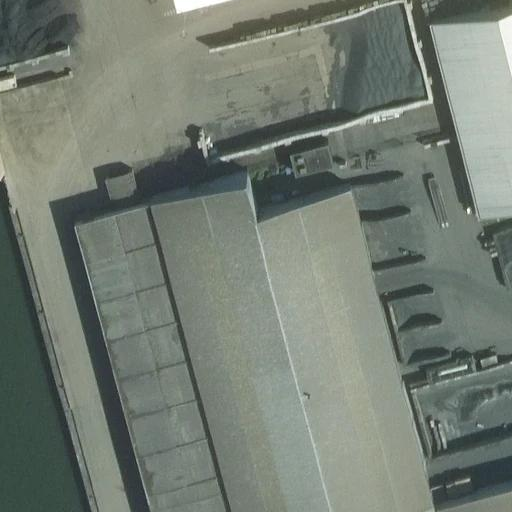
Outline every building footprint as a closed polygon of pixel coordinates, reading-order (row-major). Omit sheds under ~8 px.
[(479,212),(511,203),(511,0),(499,0),(430,18),(479,212)] [(357,47),(361,65),(383,61),(379,42),(357,47)] [(331,60),(346,106),(365,99),(350,54),(331,60)] [(0,69),(15,67),(13,57),(0,59),(0,69)] [(368,105),(392,101),(388,80),(365,85),(368,105)] [(341,94),(318,98),(322,120),(345,116),(341,94)] [(261,98),(265,124),(275,123),(271,97),(261,98)] [(296,169),(333,161),(329,141),(292,149),(296,169)] [(258,208),(247,169),(151,194),(151,195),(75,216),(154,511),(511,511),(511,479),(435,500),(403,378),(402,378),(350,184),(258,208)]
